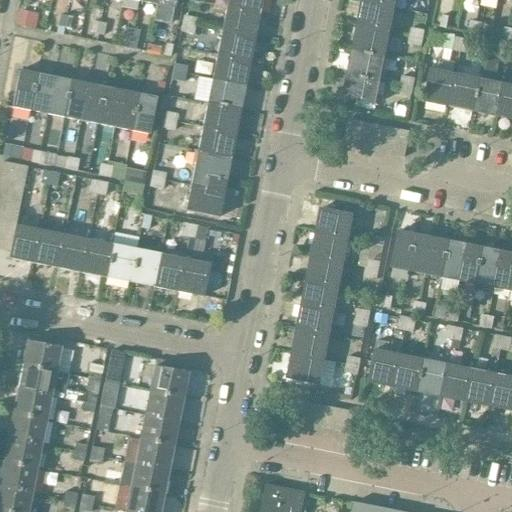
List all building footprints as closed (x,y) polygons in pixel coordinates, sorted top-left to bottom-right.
[(174,0),(155,0),(155,6),(173,9),(174,0)] [(260,0),(226,0),(225,9),(258,15),(260,0)] [(396,0),(362,0),(362,2),(394,8),(396,0)] [(394,8),(362,2),(357,26),(390,32),(394,8)] [(258,15),(225,9),(221,32),(253,39),(258,15)] [(17,13),(14,27),(31,30),(34,16),(17,13)] [(440,27),(446,29),(448,18),(442,16),(440,27)] [(71,18),(65,17),(62,28),(69,29),(71,18)] [(183,17),(181,24),(194,27),(196,19),(183,17)] [(468,33),(474,34),(476,23),(470,22),(468,33)] [(491,38),(494,24),(483,22),(482,24),(480,35),(491,38)] [(105,25),(98,24),(96,35),(95,42),(101,43),(105,25)] [(194,27),(181,24),(180,33),(192,35),(194,27)] [(390,32),(357,26),(352,50),(385,56),(390,32)] [(411,29),(410,37),(422,39),(424,32),(411,29)] [(502,40),(508,41),(510,30),(504,29),(502,40)] [(139,31),(132,30),(130,41),(136,43),(139,31)] [(253,39),(221,32),(216,56),(248,62),(253,39)] [(441,49),(447,50),(450,35),(444,34),(441,49)] [(422,39),(410,37),(408,45),(421,47),(422,39)] [(463,40),(454,38),(452,51),(460,53),(463,40)] [(470,41),(463,40),(460,53),(468,54),(470,41)] [(147,45),(145,53),(158,55),(160,48),(158,47),(147,45)] [(166,45),(163,56),(169,58),(172,47),(166,45)] [(385,56),(352,50),(348,74),(380,80),(385,56)] [(248,62),(216,56),(211,80),(243,86),(248,62)] [(173,65),(172,72),(184,75),(186,67),(173,65)] [(456,76),(431,71),(424,103),(449,108),(456,76)] [(35,75),(18,72),(11,108),(28,112),(35,75)] [(184,75),(172,72),(170,81),(183,83),(184,75)] [(380,80),(348,74),(343,99),(375,106),(380,80)] [(53,79),(35,75),(28,112),(45,115),(53,79)] [(480,80),(456,76),(449,108),(473,113),(480,80)] [(401,77),(400,84),(413,87),(414,79),(401,77)] [(69,82),(53,79),(45,115),(62,118),(69,82)] [(243,86),(211,80),(206,104),(238,111),(243,86)] [(504,85),(480,80),(473,113),(497,118),(504,85)] [(86,86),(69,82),(62,118),(79,122),(86,86)] [(413,87),(400,84),(398,93),(411,96),(413,87)] [(511,86),(504,85),(497,118),(511,120),(511,86)] [(103,89),(86,86),(79,122),(96,125),(103,89)] [(120,92),(103,89),(96,125),(113,129),(120,92)] [(136,96),(120,92),(113,129),(129,132),(136,96)] [(154,99),(136,96),(129,132),(147,135),(154,99)] [(238,111),(206,104),(201,128),(234,134),(238,111)] [(164,113),(162,120),(175,123),(176,115),(164,113)] [(175,123),(162,120),(161,129),(173,131),(175,123)] [(361,123),(348,121),(343,146),(356,149),(361,123)] [(373,125),(361,123),(356,149),(368,151),(373,125)] [(385,128),(373,125),(368,151),(380,153),(385,128)] [(234,134),(201,128),(197,152),(229,158),(234,134)] [(396,130),(385,128),(380,153),(391,156),(396,130)] [(409,133),(396,130),(391,156),(404,158),(409,133)] [(4,146),(1,157),(19,161),(21,149),(4,146)] [(229,158),(197,152),(193,151),(190,167),(194,168),(190,187),(208,190),(210,179),(224,182),(229,158)] [(44,154),(38,153),(35,164),(42,165),(44,154)] [(88,163),(78,161),(71,159),(69,171),(86,174),(88,163)] [(26,168),(0,163),(0,164),(0,176),(23,181),(26,168)] [(112,168),(105,166),(103,178),(109,179),(112,168)] [(39,184),(47,185),(49,173),(42,171),(39,184)] [(131,183),(138,184),(140,173),(133,172),(131,183)] [(152,172),(151,179),(163,182),(165,174),(152,172)] [(58,175),(49,173),(47,185),(55,187),(58,175)] [(23,181),(0,176),(0,188),(21,192),(23,181)] [(163,182),(151,179),(149,188),(161,190),(163,182)] [(208,190),(190,187),(188,196),(184,195),(181,211),(217,218),(224,182),(210,179),(208,190)] [(88,194),(96,195),(98,183),(91,181),(88,194)] [(107,184),(98,183),(96,195),(104,197),(107,184)] [(21,192),(0,188),(0,200),(19,204),(21,192)] [(19,204),(0,200),(0,212),(16,216),(19,204)] [(353,216),(321,209),(316,234),(348,241),(353,216)] [(16,216),(0,212),(0,225),(14,228),(14,227),(16,216)] [(150,218),(142,216),(139,229),(147,230),(150,218)] [(80,274),(86,241),(89,228),(65,223),(62,237),(56,269),(80,274)] [(179,237),(187,238),(189,226),(182,224),(179,237)] [(14,228),(0,225),(0,237),(12,240),(14,228)] [(207,229),(198,227),(189,226),(187,238),(204,242),(207,229)] [(12,240),(9,252),(8,259),(31,264),(37,232),(14,227),(14,228),(12,240)] [(56,269),(62,237),(37,232),(31,264),(56,269)] [(416,236),(399,232),(391,269),(409,272),(416,236)] [(348,241),(316,234),(311,258),(343,264),(348,241)] [(433,239),(416,236),(409,272),(426,275),(433,239)] [(12,240),(0,237),(0,250),(9,252),(12,240)] [(372,237),(370,245),(382,248),(384,240),(372,237)] [(450,242),(433,239),(426,275),(443,279),(450,242)] [(104,278),(111,246),(86,241),(80,274),(104,278)] [(466,246),(450,242),(443,279),(459,282),(466,246)] [(135,251),(111,246),(104,278),(128,283),(135,251)] [(483,249),(466,246),(459,282),(476,285),(483,249)] [(500,252),(483,249),(476,285),(493,289),(500,252)] [(159,256),(135,251),(128,283),(152,288),(159,256)] [(511,281),(511,254),(500,252),(493,289),(510,292),(511,281)] [(183,260),(159,256),(152,288),(176,293),(183,260)] [(343,264),(311,258),(306,283),(338,289),(343,264)] [(208,265),(183,260),(176,293),(201,298),(208,265)] [(367,261),(365,269),(378,271),(379,263),(367,261)] [(378,271),(365,269),(364,277),(376,279),(378,271)] [(338,289),(306,283),(301,307),(334,313),(338,289)] [(390,309),(392,298),(380,295),(378,306),(390,309)] [(412,313),(418,314),(420,303),(414,302),(412,313)] [(426,304),(420,303),(418,314),(424,316),(426,304)] [(334,313),(301,307),(297,330),(329,337),(334,313)] [(446,320),(452,321),(454,310),(448,309),(446,320)] [(357,310),(355,318),(368,320),(370,312),(357,310)] [(458,323),(460,311),(454,310),(452,321),(458,323)] [(479,327),(486,328),(488,317),(482,316),(479,327)] [(407,319),(399,317),(397,330),(405,332),(407,319)] [(494,318),(488,317),(486,328),(491,329),(494,318)] [(368,320),(355,318),(354,326),(366,328),(368,320)] [(415,321),(407,319),(405,332),(413,333),(415,321)] [(455,328),(447,327),(444,339),(452,341),(455,328)] [(463,330),(455,328),(452,341),(461,343),(463,330)] [(329,337),(297,330),(292,354),(324,361),(329,337)] [(503,338),(495,336),(493,349),(500,350),(503,338)] [(503,338),(500,350),(508,352),(509,349),(509,348),(511,339),(503,338)] [(26,342),(21,367),(54,374),(59,349),(26,342)] [(400,356),(375,351),(368,383),(394,388),(400,356)] [(324,361),(292,354),(287,379),(319,386),(324,361)] [(424,361),(400,356),(394,388),(418,393),(424,361)] [(358,368),(360,360),(348,357),(346,365),(358,368)] [(448,365),(424,361),(418,393),(441,398),(448,365)] [(357,376),(358,368),(346,365),(344,373),(357,376)] [(472,370),(448,365),(441,398),(465,403),(472,370)] [(21,367),(16,391),(49,397),(61,400),(63,390),(66,376),(54,374),(21,367)] [(186,374),(153,367),(148,393),(181,399),(186,374)] [(495,375),(472,370),(465,403),(489,407),(495,375)] [(98,383),(100,375),(88,372),(86,380),(98,383)] [(117,378),(105,375),(104,384),(116,386),(117,378)] [(511,378),(495,375),(489,407),(511,411),(511,378)] [(94,406),(95,398),(98,383),(86,380),(84,394),(82,404),(94,406)] [(63,390),(61,400),(82,404),(84,394),(63,390)] [(16,391),(11,415),(44,422),(49,397),(16,391)] [(181,399),(148,393),(143,417),(176,423),(181,399)] [(112,402),(101,400),(99,408),(111,410),(112,402)] [(306,403),(293,401),(288,426),(301,429),(306,403)] [(317,406),(306,403),(301,429),(312,431),(317,406)] [(94,406),(82,404),(80,412),(92,414),(94,406)] [(329,408),(317,406),(312,431),(324,433),(329,408)] [(111,410),(99,408),(98,415),(109,418),(111,410)] [(341,410),(329,408),(324,433),(336,436),(341,410)] [(353,413),(341,410),(336,436),(348,438),(353,413)] [(11,415),(6,439),(40,445),(44,422),(11,415)] [(176,423),(143,417),(138,441),(172,447),(176,423)] [(6,439),(2,463),(35,469),(40,445),(6,439)] [(172,447),(138,441),(134,465),(167,471),(172,447)] [(74,444),(72,452),(84,454),(85,447),(74,444)] [(103,450),(91,448),(89,456),(101,458),(103,450)] [(84,454),(72,452),(71,460),(82,462),(84,454)] [(101,458),(89,456),(88,463),(100,466),(101,458)] [(35,469),(2,463),(0,471),(0,486),(30,493),(35,469)] [(167,471),(134,465),(129,488),(162,495),(167,471)] [(0,486),(0,511),(26,511),(30,493),(0,486)] [(301,511),(305,493),(266,486),(260,511),(301,511)] [(158,511),(162,495),(129,488),(124,511),(158,511)] [(64,492),(63,499),(75,502),(76,494),(64,492)] [(93,498),(81,496),(80,503),(91,506),(93,498)] [(75,502),(63,499),(61,508),(73,510),(75,502)] [(90,511),(91,506),(80,503),(78,511),(82,511),(90,511)] [(397,511),(353,503),(351,511),(397,511)]
